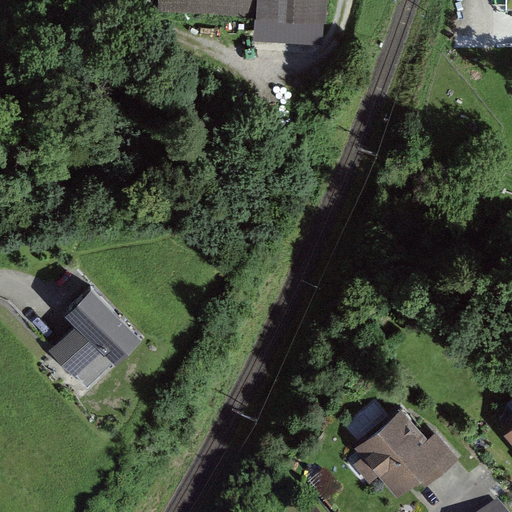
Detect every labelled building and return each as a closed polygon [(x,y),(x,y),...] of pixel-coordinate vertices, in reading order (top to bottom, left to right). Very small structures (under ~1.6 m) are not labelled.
[(329,0),(160,0),(160,2),(262,9),(260,35),(327,39),(329,0)] [(140,344),(91,290),(66,312),(78,326),(52,350),(78,378),(104,353),(116,366),(140,344)] [(428,430),(400,399),(352,442),(363,454),(353,462),(370,481),(383,470),(403,493),(432,467),(440,476),(462,457),(434,425),(428,430)] [(511,417),(503,427),(511,437),(511,417)] [(306,511),(328,511),(320,502),(306,511)] [(506,511),(498,502),(485,511),(506,511)]
